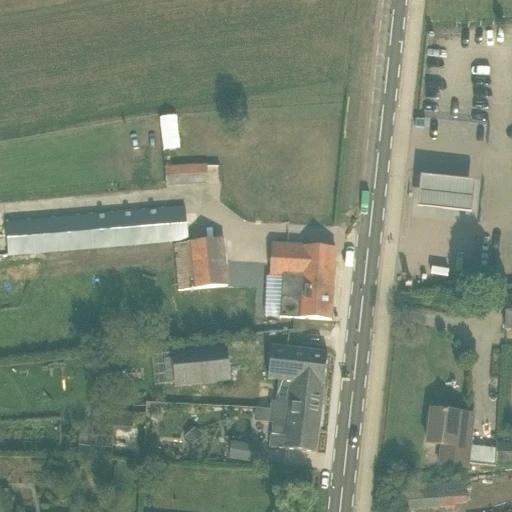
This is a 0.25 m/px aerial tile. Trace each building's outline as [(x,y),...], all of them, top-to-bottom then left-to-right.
[(218,162),(163,165),(164,184),(219,182),(218,162)] [(472,180),(417,175),(414,206),(469,212),(472,180)] [(0,259),(191,242),(186,208),(0,226),(0,259)] [(176,291),(223,286),(219,241),(172,246),(176,291)] [(268,277),(281,277),(278,317),(331,322),(335,249),(270,244),(268,277)] [(226,348),(171,354),(174,387),(230,381),(226,348)] [(302,432),(318,434),(327,355),(271,349),(268,380),(278,381),(275,403),(271,403),(270,411),(256,409),(255,419),(284,421),(284,418),(303,420),(302,432)] [(447,447),(445,467),(467,469),(473,417),(459,416),(459,415),(431,411),(427,445),(447,447)] [(254,422),(272,424),(270,449),(315,454),(318,434),(302,432),(303,420),(284,418),(284,421),(255,419),(254,422)] [(192,447),(202,437),(194,429),(184,438),(192,447)] [(158,444),(150,444),(151,456),(159,455),(158,444)] [(496,462),(511,462),(511,444),(496,444),(496,462)] [(231,445),(230,460),(263,463),(265,448),(231,445)] [(437,484),(438,508),(454,507),(454,501),(467,500),(466,483),(437,484)]
